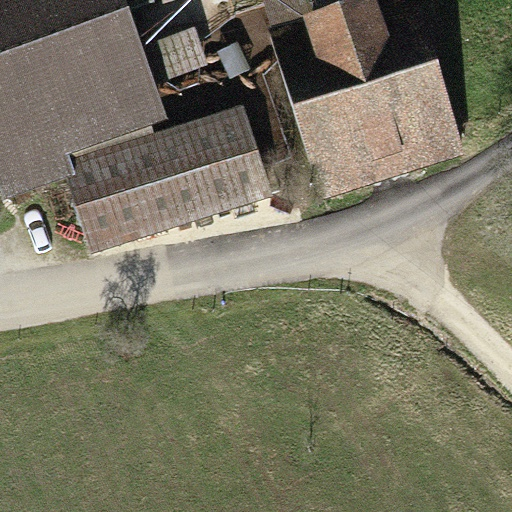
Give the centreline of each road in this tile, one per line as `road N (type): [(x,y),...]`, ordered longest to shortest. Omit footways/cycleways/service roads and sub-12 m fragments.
road 1 (track): [(0,307),(382,237),(511,154)]
road 2 (track): [(511,363),(382,237)]
